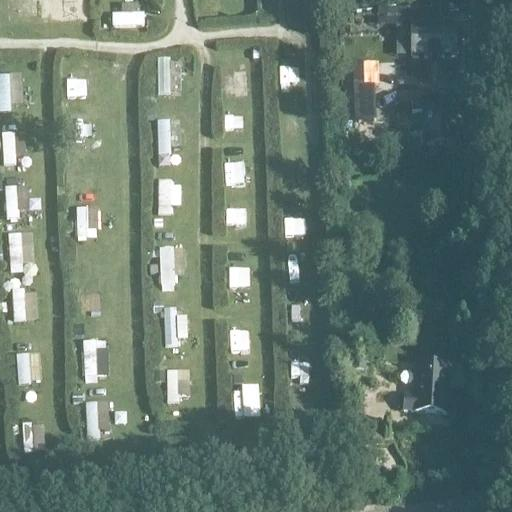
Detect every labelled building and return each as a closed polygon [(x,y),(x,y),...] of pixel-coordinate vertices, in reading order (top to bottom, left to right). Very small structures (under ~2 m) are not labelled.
[(427,12),(395,13),(395,29),(406,29),(407,59),(412,59),(412,60),(428,60),(440,60),(456,59),(455,27),(428,28),(427,12)] [(155,24),(147,24),(147,34),(155,34),(155,24)] [(363,65),(342,66),(343,90),(364,89),(363,65)] [(156,87),(155,70),(146,71),(148,88),(156,87)] [(364,89),(343,90),(344,124),(373,123),(372,89),(364,89)] [(2,90),(2,118),(12,118),(11,90),(2,90)] [(455,101),(411,102),(412,115),(424,114),(425,147),(457,146),(455,101)] [(147,124),(155,123),(154,115),(146,115),(147,124)] [(240,145),(239,123),(229,124),(229,145),(240,145)] [(183,132),(159,133),(160,166),(184,165),(183,132)] [(93,205),(93,178),(74,178),(74,204),(93,205)] [(90,249),(91,221),(81,221),(80,249),(90,249)] [(72,235),(71,226),(61,225),(62,236),(72,235)] [(12,248),(14,281),(37,279),(36,247),(12,248)] [(164,293),(175,294),(175,284),(184,284),(184,265),(164,265),(164,293)] [(158,276),(157,269),(149,269),(150,277),(158,276)] [(230,279),(230,299),(241,299),(241,279),(230,279)] [(17,302),(17,333),(29,333),(29,302),(17,302)] [(153,317),(164,316),(163,306),(153,306),(153,317)] [(82,328),(71,329),(72,340),(84,339),(82,328)] [(22,352),(21,380),(32,380),(32,369),(41,369),(42,353),(22,352)] [(417,368),(415,399),(404,398),(403,414),(447,416),(449,369),(417,368)] [(165,385),(164,374),(154,374),(154,385),(165,385)] [(170,384),(171,416),(183,415),(182,384),(170,384)] [(81,405),(81,397),(73,397),(73,406),(81,405)] [(102,416),(90,416),(91,452),(103,452),(102,416)] [(381,423),(361,425),(363,450),(384,448),(381,423)]
